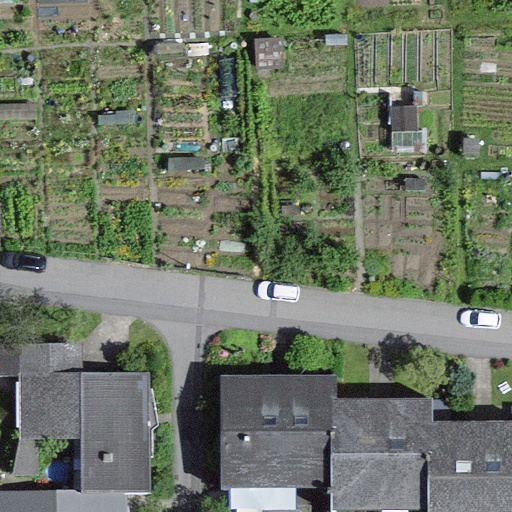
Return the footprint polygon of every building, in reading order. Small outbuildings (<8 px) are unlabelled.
[(151,383),(32,385),(33,440),(94,438),(96,497),(127,496),(154,495),(151,383)] [(292,488),(346,487),(345,412),(345,387),(291,388),(292,488)] [(292,488),(291,388),(239,388),(240,488),(292,488)] [(346,511),(397,511),(397,411),(345,412),(346,487),(346,511)] [(397,511),(445,511),(445,433),(445,411),(397,411),(397,511)] [(496,511),(495,432),(445,433),(445,511),(496,511)] [(496,511),(511,511),(511,432),(495,432),(496,511)] [(96,497),(7,502),(7,511),(127,511),(127,496),(96,497)]
